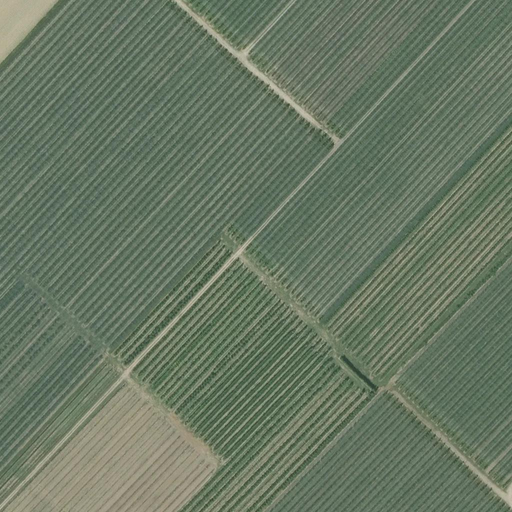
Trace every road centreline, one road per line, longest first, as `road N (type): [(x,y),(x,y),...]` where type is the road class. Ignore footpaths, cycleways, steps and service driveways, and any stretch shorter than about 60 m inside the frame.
road 1 (track): [(221,237),(384,386)]
road 2 (track): [(508,499),(384,386)]
